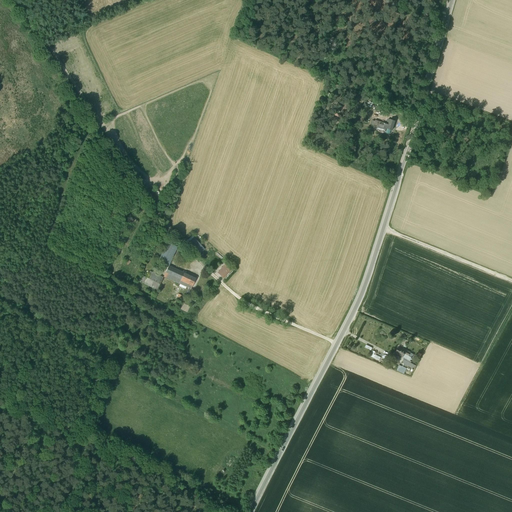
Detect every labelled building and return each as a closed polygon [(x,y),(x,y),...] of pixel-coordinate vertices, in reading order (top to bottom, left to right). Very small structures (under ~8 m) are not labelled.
[(392,131),(395,121),(391,120),(388,120),(387,124),(380,122),(375,120),(373,126),(377,127),(378,126),(384,128),(383,128),(392,131)] [(160,201),(154,191),(149,195),(156,204),(160,201)] [(199,255),(204,250),(192,237),(187,241),(199,255)] [(168,266),(177,247),(167,242),(158,261),(168,266)] [(224,279),(232,270),(226,264),(218,273),(224,279)] [(179,284),(184,273),(168,266),(163,276),(179,284)] [(157,290),(163,278),(149,271),(146,278),(143,277),(140,282),(157,290)] [(186,287),(191,277),(184,273),(179,284),(186,287)] [(191,297),(194,290),(191,289),(196,279),(191,277),(186,287),(188,288),(186,294),(191,297)] [(406,351),(398,347),(395,354),(398,356),(400,357),(402,358),(404,355),(406,352),(406,351)] [(379,360),(382,354),(373,350),(371,356),(379,360)] [(412,355),(410,353),(408,357),(404,355),(402,358),(409,361),(412,355)] [(404,360),(402,364),(406,366),(412,369),(414,370),(416,366),(404,360)] [(412,369),(406,366),(402,373),(408,376),(412,369)]
